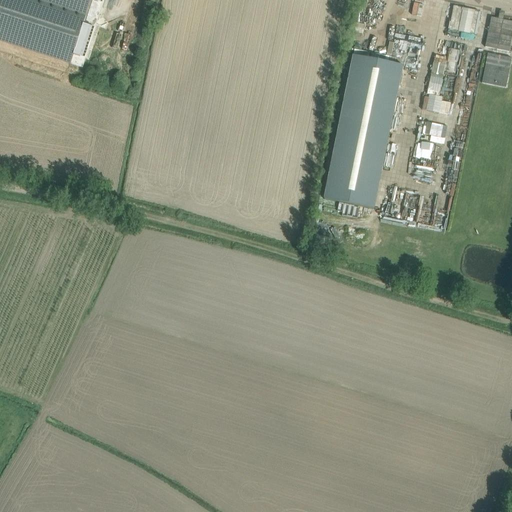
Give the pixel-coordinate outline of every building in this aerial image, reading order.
[(104,0),(0,0),(0,40),(83,68),(104,0)] [(401,13),(439,20),(442,8),(404,0),(401,13)] [(464,17),(471,19),(473,8),(467,7),(464,17)] [(494,25),(511,28),(511,16),(496,14),(494,25)] [(396,58),(400,43),(390,40),(386,55),(396,58)] [(447,72),(455,72),(456,49),(448,49),(447,72)] [(374,210),(403,66),(353,56),(324,199),(374,210)] [(448,120),(457,78),(443,75),(440,92),(432,90),(427,115),(448,120)] [(442,132),(435,131),(434,141),(441,142),(442,132)] [(427,152),(426,161),(436,161),(437,153),(427,152)]
